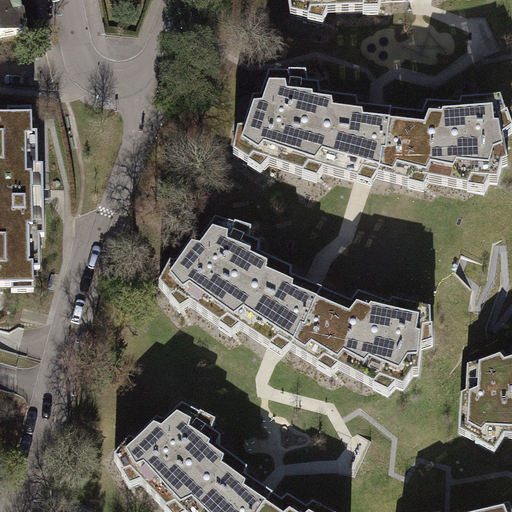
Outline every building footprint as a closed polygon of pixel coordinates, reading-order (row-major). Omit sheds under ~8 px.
[(17,0),(0,0),(0,37),(24,33),(17,0)] [(288,0),(291,16),(309,21),(311,13),(364,13),(367,3),(418,1),(417,0),(288,0)] [(386,154),(390,115),(357,112),(357,105),(320,99),(319,89),(291,87),(290,79),(269,78),(260,102),(253,103),(243,132),(238,133),(233,156),(249,166),(254,161),(304,177),(310,169),(358,183),(364,175),(378,179),(381,154),(386,154)] [(423,119),(390,115),(386,154),(381,154),(378,179),(409,187),(414,179),(469,190),(472,182),(497,185),(502,168),(508,166),(499,122),(506,119),(501,102),(462,104),(460,110),(427,108),(423,119)] [(36,134),(29,134),(29,111),(5,111),(6,117),(0,117),(0,287),(10,287),(10,293),(33,293),(33,270),(40,270),(39,237),(44,237),(42,166),(37,166),(36,134)] [(305,330),(320,294),(291,282),(292,274),(258,258),(260,249),(234,238),(235,230),(216,223),(201,244),(193,242),(176,268),(170,267),(159,287),(171,302),(177,298),(221,328),(228,322),(271,350),(278,343),(291,351),(301,329),(305,330)] [(352,307),(320,294),(305,330),(301,329),(291,351),(318,367),(325,362),(375,389),(380,382),(403,391),(413,376),(419,376),(424,332),(431,331),(431,313),(392,304),(389,309),(359,297),(352,307)] [(511,360),(507,362),(503,357),(468,367),(466,394),(461,396),(460,434),(477,443),(481,437),(511,438),(511,360)] [(261,511),(271,498),(244,479),(247,473),(217,451),(221,441),(198,426),(200,418),(182,408),(164,426),(157,422),(134,444),(130,441),(114,460),(124,476),(130,474),(166,511),(176,507),(180,511),(261,511)] [(282,505),(271,498),(261,511),(323,511),(313,507),(307,511),(287,500),(282,505)]
